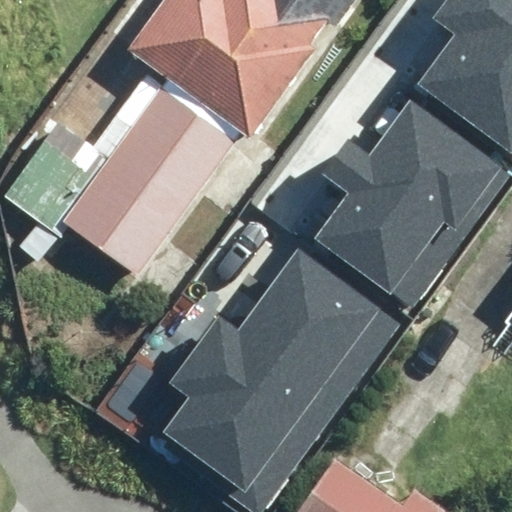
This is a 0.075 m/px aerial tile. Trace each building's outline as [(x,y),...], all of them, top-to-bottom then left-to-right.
[(24,0),(0,0),(0,5),(14,15),(24,0)] [(167,0),(119,65),(239,153),(351,0),(167,0)] [(509,157),(411,85),(388,116),(365,99),(298,190),(419,279),(509,157)] [(156,97),(59,230),(129,284),(226,153),(156,97)] [(279,329),(207,276),(128,384),(200,437),(279,329)] [(400,506),(330,460),(295,511),(438,511),(409,492),(400,506)]
